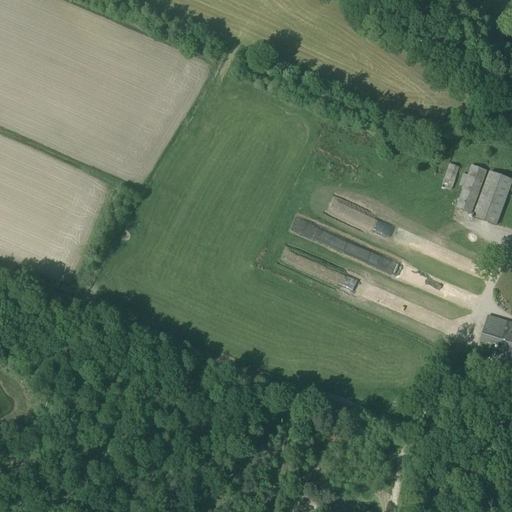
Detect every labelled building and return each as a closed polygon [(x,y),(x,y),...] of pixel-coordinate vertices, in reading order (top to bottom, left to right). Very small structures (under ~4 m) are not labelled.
[(451,191),(458,168),(449,165),(441,188),(451,191)] [(485,171),(471,167),(456,210),(470,216),(485,171)] [(511,182),(511,181),(489,173),(473,218),(495,227),(511,182)] [(400,242),(416,244),(418,232),(402,229),(400,242)] [(499,348),(508,322),(487,316),(479,343),(499,348)] [(511,323),(508,322),(499,348),(501,348),(497,361),(511,365),(511,323)]
